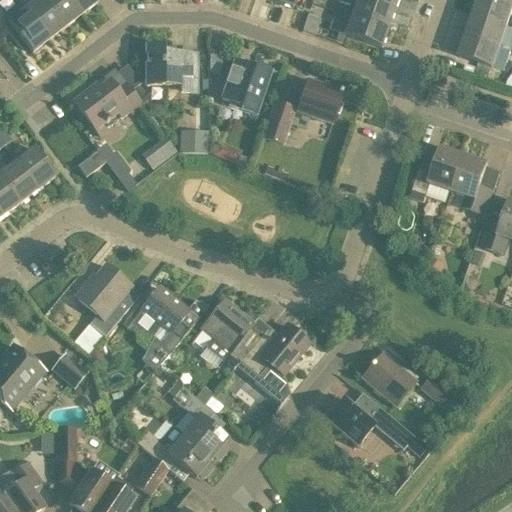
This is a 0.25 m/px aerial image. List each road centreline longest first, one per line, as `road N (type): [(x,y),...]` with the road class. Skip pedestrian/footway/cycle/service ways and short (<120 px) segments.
road 1 (residential): [(411,84),(190,15),(135,20),(18,104),(0,78)]
road 2 (residential): [(0,265),(83,212),(297,294),(335,283)]
road 3 (unclassified): [(262,511),(233,483),(359,339),(335,283)]
road 4 (residential): [(335,283),(351,263),(403,106)]
